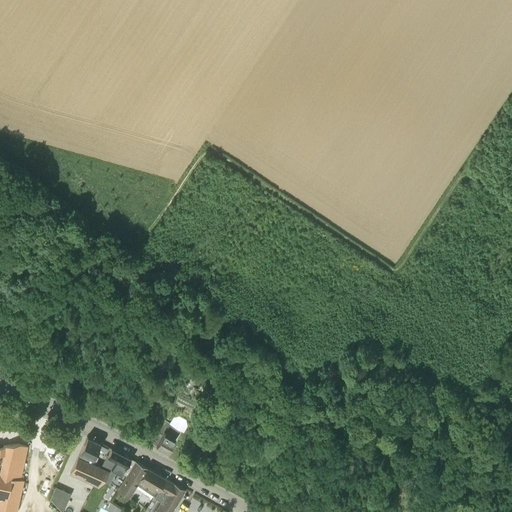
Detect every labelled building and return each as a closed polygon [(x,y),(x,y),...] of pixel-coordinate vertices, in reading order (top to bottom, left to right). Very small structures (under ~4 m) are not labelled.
[(201,362),(199,367),(200,372),(201,372),(206,375),(210,373),(213,368),(212,364),(206,361),(201,362)] [(164,420),(155,433),(161,437),(156,445),(156,446),(167,452),(175,438),(180,430),(169,423),(164,420)] [(78,456),(70,473),(85,480),(87,481),(88,477),(101,483),(103,480),(110,470),(102,467),(95,464),(98,457),(94,455),(100,443),(87,436),(78,456)] [(0,509),(14,511),(16,511),(20,498),(19,498),(24,479),(20,478),(28,445),(26,445),(19,443),(5,445),(5,449),(3,454),(0,469),(0,509)] [(126,476),(135,460),(130,458),(111,448),(107,456),(117,461),(114,465),(110,471),(110,470),(103,480),(109,483),(117,471),(121,473),(126,476)] [(114,465),(117,461),(107,456),(105,461),(114,465)] [(118,488),(117,489),(129,496),(137,484),(155,496),(162,500),(154,511),(170,511),(185,489),(174,482),(165,478),(160,474),(156,472),(135,460),(126,476),(123,479),(118,488)] [(63,511),(71,494),(56,486),(51,498),(63,511)]
